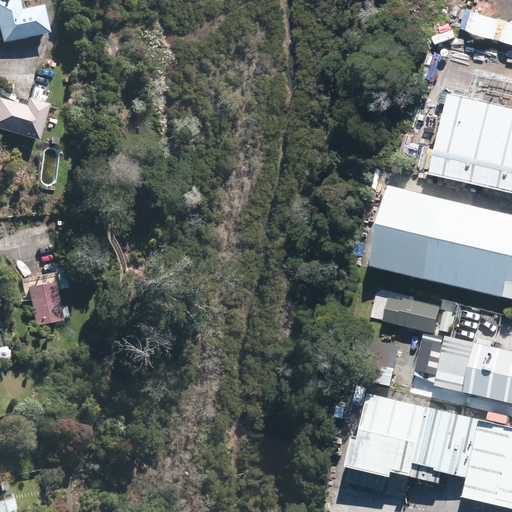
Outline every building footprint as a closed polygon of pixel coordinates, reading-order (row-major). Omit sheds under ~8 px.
[(15,2),(0,5),(0,23),(4,43),(45,34),(40,10),(17,14),(15,2)] [(511,98),(452,84),(434,162),(511,180),(511,98)] [(26,111),(0,103),(0,129),(34,140),(44,109),(28,104),(26,111)] [(422,135),(413,133),(409,153),(417,155),(422,135)] [(511,209),(394,182),(376,257),(511,287),(511,209)] [(51,282),(28,286),(34,319),(57,315),(51,282)] [(449,298),(395,286),(389,312),(443,324),(449,298)] [(474,309),(461,308),(461,317),(473,318),(474,309)] [(511,340),(455,327),(443,379),(511,394),(511,340)] [(511,416),(376,386),(366,431),(360,430),(350,472),(391,481),(395,465),(443,477),(445,468),(470,474),(466,493),(511,503),(511,416)] [(13,511),(11,501),(0,503),(0,511),(13,511)]
